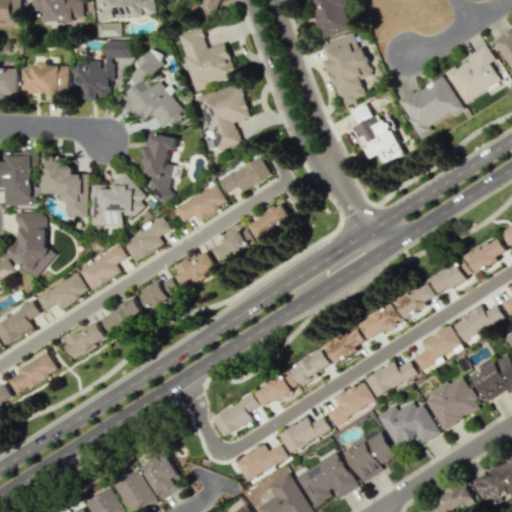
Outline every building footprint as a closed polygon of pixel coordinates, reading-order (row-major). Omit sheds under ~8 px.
[(0,0),(0,25),(20,26),(20,0),(0,0)] [(32,0),(33,11),(42,11),(43,21),(84,19),(82,0),(32,0)] [(344,0),(311,0),(311,7),(322,38),(351,29),(347,16),(347,13),(345,8),(345,4),(344,0)] [(121,22),(98,23),(98,36),(121,36),(121,22)] [(179,34),(194,89),(236,76),(226,42),(208,47),(202,27),(179,34)] [(511,28),(493,39),(511,72),(511,28)] [(322,44),(328,59),(326,59),(342,105),(367,96),(361,79),(373,74),(363,46),(359,47),(354,33),(322,44)] [(132,40),(107,39),(106,61),(80,60),(80,71),(75,70),(75,87),(82,88),(81,98),(111,99),(112,67),(114,67),(115,57),(131,58),(132,40)] [(464,102),(504,78),(486,47),(445,71),(464,102)] [(163,65),(151,49),(134,63),(140,70),(128,79),(135,87),(121,98),(136,118),(147,109),(162,129),(185,111),(160,80),(152,87),(146,79),(163,65)] [(24,64),(23,91),(46,92),(46,96),(68,97),(69,66),(24,64)] [(0,94),(19,95),(20,68),(0,67),(0,94)] [(398,100),(420,137),(433,129),(430,125),(451,113),(452,115),(463,109),(444,74),(398,100)] [(405,155),(389,118),(381,122),(378,114),(372,117),(366,103),(349,110),(364,146),(365,146),(370,158),(380,154),(384,164),(405,155)] [(177,137),(150,133),(143,174),(152,176),(149,195),(170,199),(176,164),(168,162),(170,149),(175,150),(177,137)] [(2,205),(34,205),(35,152),(8,152),(8,160),(3,160),(2,205)] [(240,186),(243,191),(272,175),(262,156),(219,179),(227,193),(240,186)] [(88,217),(89,172),(69,171),(69,158),(44,157),(44,193),(65,193),(64,216),(88,217)] [(92,185),(92,224),(123,224),(124,214),(139,215),(139,207),(144,208),(144,188),(133,188),(133,176),(113,176),(113,185),(92,185)] [(184,221),(196,214),(199,219),(228,203),(217,184),(176,207),(184,221)] [(293,220),(284,204),(249,222),(258,239),(293,220)] [(9,253),(36,277),(57,254),(46,244),(46,211),(16,211),(16,224),(21,227),(21,239),(9,253)] [(135,260),(165,244),(161,235),(172,229),(166,217),(124,240),(135,260)] [(511,225),(501,232),(509,245),(511,243),(511,225)] [(221,261),(255,245),(247,227),(212,242),(221,261)] [(498,256),(508,251),(502,238),(467,254),(476,273),(500,262),(498,256)] [(91,289),(122,272),(117,263),(128,257),(122,245),(80,268),(91,289)] [(185,287),(218,266),(207,249),(179,267),(182,271),(177,274),(185,287)] [(0,294),(7,290),(1,281),(17,272),(7,256),(0,260),(0,294)] [(432,278),(440,293),(452,286),(454,290),(474,279),(463,260),(432,278)] [(38,297),(46,310),(57,303),(61,309),(90,291),(78,272),(38,297)] [(140,291),(149,309),(181,293),(171,274),(140,291)] [(397,302),(408,319),(430,305),(427,301),(438,294),(429,281),(397,302)] [(511,295),(502,301),(509,313),(511,311),(511,283),(508,286),(511,293),(511,295)] [(146,316),(136,298),(102,314),(111,333),(146,316)] [(0,335),(6,344),(34,326),(30,319),(41,313),(34,300),(0,321),(0,335)] [(371,339),(405,320),(395,303),(361,322),(371,339)] [(482,306),(454,321),(464,340),(505,319),(497,304),(485,310),(482,306)] [(66,334),(73,356),(98,348),(96,342),(106,339),(101,323),(66,334)] [(421,342),(426,350),(415,357),(423,371),(464,347),(451,324),(421,342)] [(326,345),(338,364),(359,350),(357,346),(367,340),(360,328),(342,339),(340,336),(326,345)] [(301,384),(334,366),(324,348),(291,367),(301,384)] [(59,371),(49,351),(17,368),(20,373),(9,379),(17,393),(59,371)] [(472,375),(487,401),(511,385),(511,359),(508,353),(492,362),(489,358),(478,364),(481,370),(472,375)] [(418,374),(411,360),(398,367),(395,361),(366,377),(377,396),(418,374)] [(263,406),(297,393),(290,374),(256,387),(263,406)] [(424,396),(444,429),(482,407),(462,374),(424,396)] [(328,412),(336,424),(376,400),(364,380),(335,398),(339,405),(328,412)] [(0,383),(0,405),(15,397),(5,381),(0,383)] [(254,419),(249,411),(260,405),(254,394),(213,415),(223,435),(254,419)] [(423,403),(417,407),(413,401),(399,409),(396,404),(378,415),(397,447),(419,434),(423,442),(440,432),(423,403)] [(332,429),(324,415),(312,422),(309,417),(279,433),(290,452),(332,429)] [(363,482),(384,470),(381,465),(396,456),(379,427),(343,448),(363,482)] [(269,450),(265,443),(236,461),(247,480),(289,456),(281,443),(269,450)] [(340,497),(358,486),(338,451),(306,470),(305,466),(295,472),(314,505),(337,492),(340,497)] [(185,484),(165,452),(142,467),(162,499),(185,484)] [(474,484),(488,505),(508,492),(510,495),(511,493),(511,453),(508,456),(506,454),(488,466),(492,472),(474,484)] [(140,511),(157,501),(137,469),(114,484),(131,511),(140,511)] [(258,507),(261,511),(313,511),(292,474),(269,488),(271,492),(261,497),(265,503),(258,507)] [(451,511),(474,499),(464,482),(420,508),(422,511),(451,511)] [(93,511),(124,511),(112,487),(88,499),(93,511)] [(253,511),(243,498),(230,509),(232,511),(253,511)]
